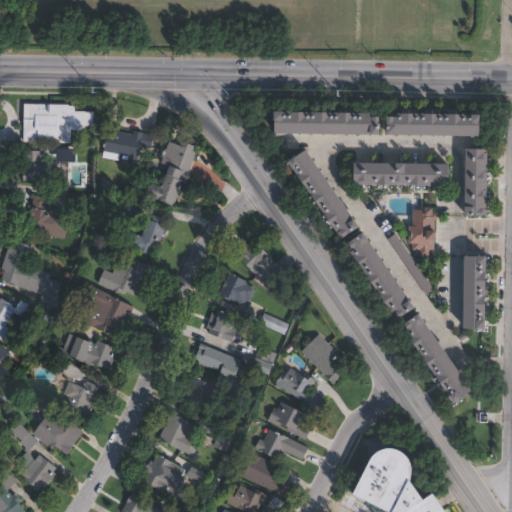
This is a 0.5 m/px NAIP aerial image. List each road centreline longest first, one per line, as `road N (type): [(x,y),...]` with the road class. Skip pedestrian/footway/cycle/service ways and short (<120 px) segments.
road 1 (tertiary): [(491,511),(193,77)]
road 2 (secondary): [(0,75),(511,79)]
road 3 (residential): [(269,188),(228,212),(196,245),(154,365),(71,511)]
road 4 (residential): [(398,377),(310,511)]
